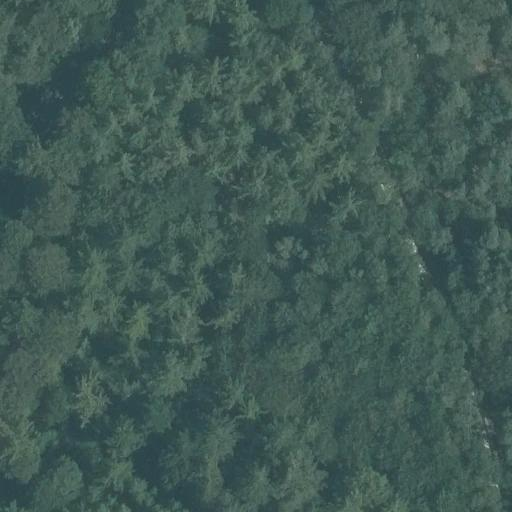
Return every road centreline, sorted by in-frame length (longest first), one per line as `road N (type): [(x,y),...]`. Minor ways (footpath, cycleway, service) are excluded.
road 1 (track): [(314,0),(479,380),(511,481)]
road 2 (tertiary): [(0,156),(73,75),(122,0)]
